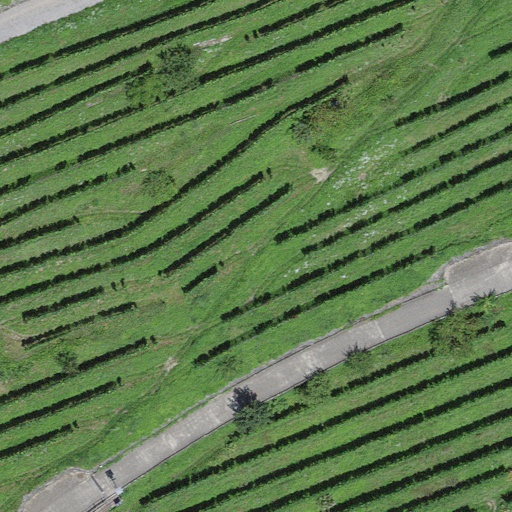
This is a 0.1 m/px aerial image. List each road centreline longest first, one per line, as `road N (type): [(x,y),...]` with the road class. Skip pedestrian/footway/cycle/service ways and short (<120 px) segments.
road 1 (track): [(76,511),(231,408),(373,330),(511,275)]
road 2 (track): [(127,0),(0,56)]
